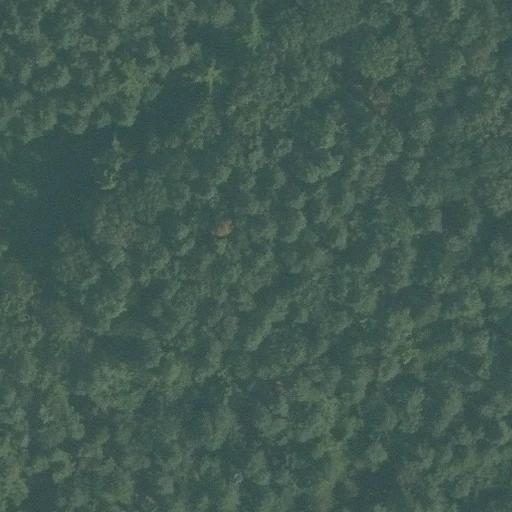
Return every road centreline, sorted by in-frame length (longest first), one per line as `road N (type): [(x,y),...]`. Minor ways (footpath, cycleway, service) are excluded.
road 1 (track): [(0,210),(279,511)]
road 2 (track): [(32,245),(278,0)]
